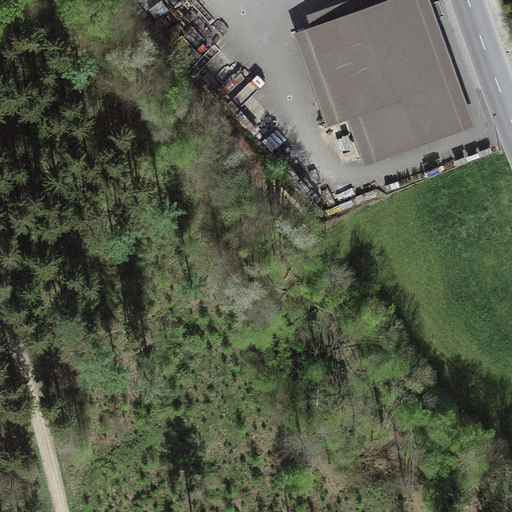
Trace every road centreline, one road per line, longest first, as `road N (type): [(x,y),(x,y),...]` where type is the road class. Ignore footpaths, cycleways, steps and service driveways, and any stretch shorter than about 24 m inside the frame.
road 1 (track): [(0,321),(20,359),(60,511)]
road 2 (residential): [(467,0),(511,123)]
